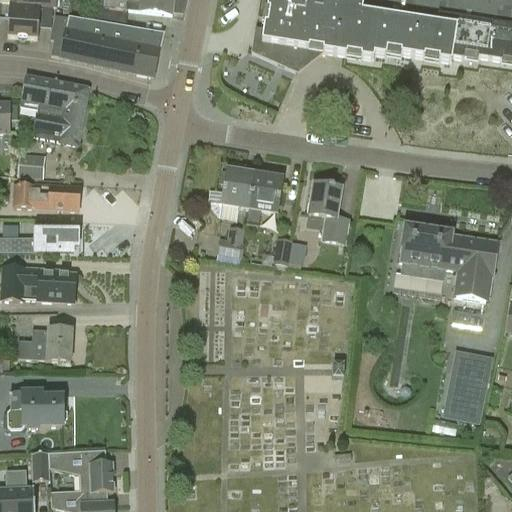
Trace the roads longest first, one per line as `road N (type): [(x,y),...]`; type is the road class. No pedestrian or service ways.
road 1 (residential): [(147,511),(148,282),(175,127)]
road 2 (residential): [(175,127),(511,175)]
road 3 (residential): [(0,67),(180,102)]
